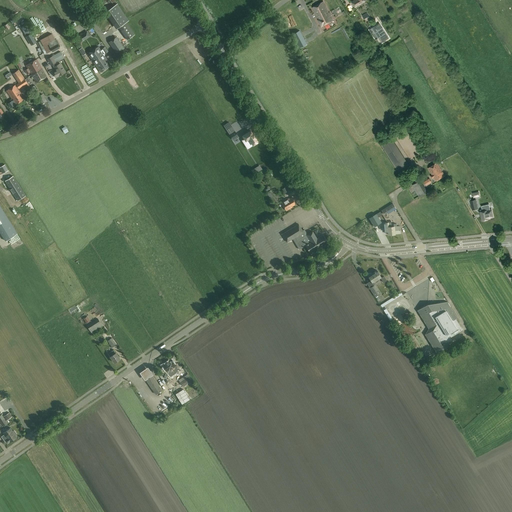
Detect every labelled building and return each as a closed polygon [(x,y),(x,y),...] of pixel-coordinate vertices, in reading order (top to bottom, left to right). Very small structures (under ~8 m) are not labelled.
[(312,8),(317,17),(316,17),(321,27),(333,20),(328,11),(327,11),(323,2),(312,8)] [(126,22),(129,20),(117,3),(105,12),(116,29),(119,27),(127,40),(135,34),(126,22)] [(21,28),(26,36),(31,34),(29,31),(26,25),(21,28)] [(307,44),(299,30),(292,34),(299,48),(307,44)] [(81,42),(91,36),(87,31),(78,37),(81,42)] [(36,42),(31,34),(26,36),(32,45),(36,42)] [(47,45),(48,44),(48,43),(55,39),(52,34),(40,40),(41,41),(44,46),(47,45)] [(124,48),(117,37),(109,42),(116,53),(124,48)] [(53,52),(60,48),(55,39),(48,43),(48,44),(53,52)] [(44,46),(41,41),(38,42),(45,54),(50,51),(47,45),(44,46)] [(194,42),(188,46),(194,55),(190,58),(195,67),(200,64),(205,60),(194,42)] [(111,65),(104,54),(105,53),(105,54),(108,52),(105,47),(102,49),(103,50),(101,51),(99,47),(88,54),(101,72),(111,65)] [(54,67),(56,70),(53,72),(56,77),(65,72),(60,64),(57,65),(56,63),(56,62),(59,60),(60,61),(64,58),(60,51),(52,56),(47,59),(51,66),(52,65),(54,67)] [(41,74),(44,72),(37,59),(27,65),(32,75),(37,71),(38,73),(41,74)] [(19,83),(25,79),(19,70),(13,74),(19,83)] [(37,71),(32,75),(37,83),(47,77),(44,72),(41,74),(38,73),(37,71)] [(19,83),(15,85),(16,85),(18,89),(26,84),(29,89),(31,88),(28,83),(27,83),(26,81),(25,79),(19,83)] [(18,89),(16,85),(7,91),(12,100),(13,99),(17,97),(15,94),(19,91),(18,89)] [(37,97),(40,95),(34,85),(31,87),(37,97)] [(21,93),(19,91),(15,94),(17,97),(13,99),(16,104),(24,99),(20,94),(21,93)] [(38,97),(42,104),(44,108),(46,106),(48,104),(43,94),(38,97)] [(233,140),(239,137),(234,130),(229,134),(233,140)] [(242,140),(247,149),(248,149),(248,148),(250,147),(258,142),(255,138),(256,138),(255,137),(254,135),(253,134),(253,135),(251,131),(243,136),(245,139),(243,141),(242,140)] [(410,168),(391,138),(381,144),(400,175),(410,168)] [(239,149),(244,158),(249,155),(244,147),(239,149)] [(436,181),(445,176),(437,163),(428,168),(436,181)] [(5,164),(0,166),(0,167),(3,172),(8,169),(5,164)] [(13,175),(6,180),(18,199),(25,195),(13,175)] [(426,193),(419,181),(412,185),(419,197),(426,193)] [(271,190),(267,193),(276,208),(279,206),(277,204),(279,203),(271,190)] [(288,199),(281,203),(286,210),(292,207),(292,206),(296,204),(292,197),(289,200),(288,199)] [(29,201),(21,205),(24,213),(32,209),(29,201)] [(393,203),(381,210),(384,215),(387,213),(388,215),(396,209),(393,203)] [(0,231),(6,240),(17,233),(0,206),(0,231)] [(482,220),(489,219),(487,210),(480,212),(482,220)] [(376,214),(369,218),(375,226),(381,222),(376,214)] [(395,234),(394,226),(389,227),(389,222),(384,223),(384,232),(388,232),(388,235),(395,234)] [(297,225),(312,251),(328,242),(323,234),(317,238),(316,236),(313,231),(307,234),(304,229),(302,230),(298,224),(297,225)] [(312,251),(297,225),(282,234),(287,242),(293,239),(299,249),(306,245),(310,253),(312,251)] [(381,277),(377,270),(368,276),(372,283),(381,277)] [(431,276),(427,278),(433,287),(437,285),(431,276)] [(380,293),(375,285),(370,288),(375,297),(380,293)] [(400,291),(380,303),(382,307),(402,295),(400,291)] [(455,319),(457,318),(447,302),(437,303),(438,304),(428,305),(425,306),(425,305),(417,310),(429,329),(430,331),(425,334),(436,353),(449,345),(447,342),(451,340),(450,338),(462,330),(455,319)] [(91,333),(102,326),(98,319),(87,326),(91,333)] [(106,340),(111,337),(108,332),(103,335),(106,340)] [(108,341),(112,347),(116,344),(112,338),(108,341)] [(114,363),(120,359),(116,353),(114,350),(108,354),(110,357),(114,363)] [(441,361),(443,365),(451,361),(448,354),(443,356),(445,359),(441,361)] [(171,359),(163,365),(167,372),(176,366),(171,359)] [(140,372),(146,380),(152,376),(154,375),(148,367),(140,372)] [(179,381),(183,386),(192,381),(187,374),(181,379),(179,381)] [(162,390),(159,385),(152,376),(146,380),(152,389),(156,394),(162,390)] [(4,416),(7,420),(12,417),(9,412),(4,416)] [(14,430),(13,431),(10,427),(7,429),(6,428),(3,430),(4,432),(5,435),(4,435),(6,438),(6,439),(5,440),(7,444),(10,442),(17,437),(15,435),(17,434),(15,431),(14,430)]
